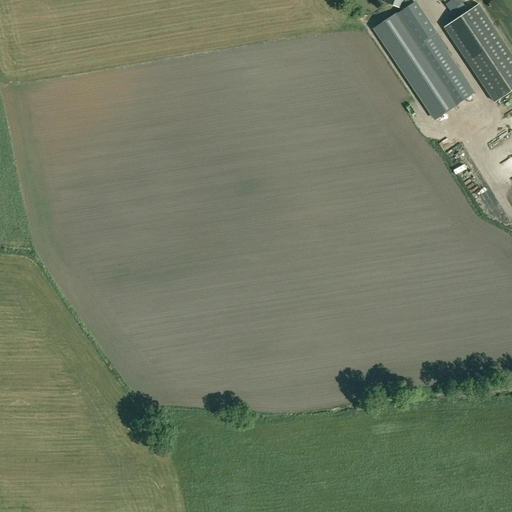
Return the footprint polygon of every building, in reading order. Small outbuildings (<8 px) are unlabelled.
[(384,0),(384,2),(402,9),(405,0),(384,0)] [(442,40),(416,1),(375,29),(436,120),(448,111),(474,93),(440,42),(442,40)] [(444,27),(495,102),(511,90),(511,52),(479,4),(444,27)] [(511,135),(496,146),(502,155),(511,148),(511,135)] [(450,136),(441,141),(444,145),(452,141),(450,136)] [(450,151),(454,161),(463,158),(459,148),(450,151)] [(497,218),(501,224),(510,217),(506,211),(497,218)]
